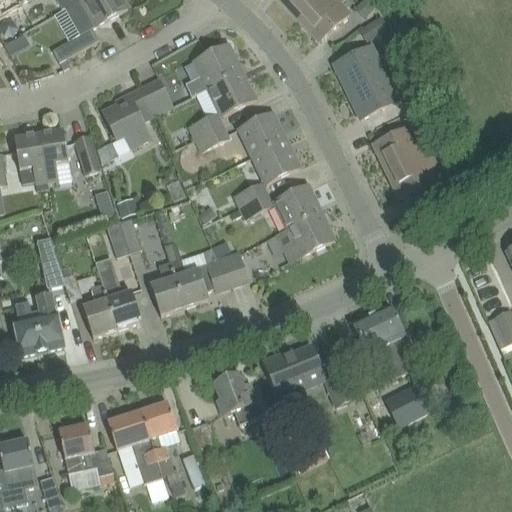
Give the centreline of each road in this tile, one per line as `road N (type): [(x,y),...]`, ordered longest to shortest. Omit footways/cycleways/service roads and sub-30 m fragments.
road 1 (tertiary): [(0,397),(193,359),(395,273)]
road 2 (residential): [(227,4),(283,61),(395,273)]
road 3 (residential): [(227,4),(59,96),(0,107)]
road 4 (residential): [(511,440),(431,255)]
